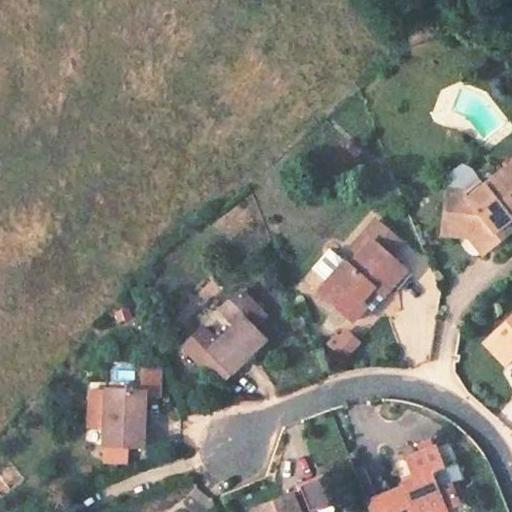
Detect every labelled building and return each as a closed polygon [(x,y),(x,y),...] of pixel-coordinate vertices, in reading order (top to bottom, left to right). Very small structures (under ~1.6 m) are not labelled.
[(346,138),(340,145),(354,159),(361,152),(346,138)] [(467,197),(447,196),(444,225),(462,227),(470,237),(483,252),(500,238),(494,232),(504,224),(511,217),(511,165),(511,164),(483,186),(467,197)] [(467,197),(483,186),(479,181),(465,190),(448,189),(447,196),(467,197)] [(404,270),(388,255),(401,241),(379,220),(354,246),(361,252),(349,265),(345,262),(331,276),(318,290),(351,320),(365,306),(360,301),(372,287),(377,292),(381,295),(393,282),(404,270)] [(494,232),(500,238),(510,230),(504,224),(494,232)] [(462,227),(444,225),(443,236),(470,237),(462,227)] [(331,276),(345,262),(332,250),(321,261),(320,266),(331,276)] [(404,270),(393,282),(398,286),(409,274),(404,270)] [(365,306),(377,292),(372,287),(360,301),(365,306)] [(265,315),(240,291),(221,310),(235,324),(214,345),(202,332),(186,348),(221,381),(263,338),(253,328),(265,315)] [(511,314),(484,341),(507,365),(511,360),(511,314)] [(333,340),(347,354),(360,341),(348,329),(344,333),(341,330),(333,340)] [(159,395),(160,370),(140,370),(139,392),(106,391),(105,424),(105,445),(142,446),(143,395),(159,395)] [(105,424),(106,391),(91,391),(90,424),(105,424)] [(433,444),(431,439),(420,444),(422,448),(433,444)] [(442,467),(435,448),(408,458),(416,478),(406,482),(408,486),(367,502),(370,511),(444,511),(447,511),(445,507),(457,502),(449,482),(455,480),(449,464),(442,467)] [(291,495),(254,510),(254,511),(297,511),(296,508),(305,505),(308,511),(312,511),(336,502),(325,475),(298,486),(301,493),(292,497),(291,495)]
